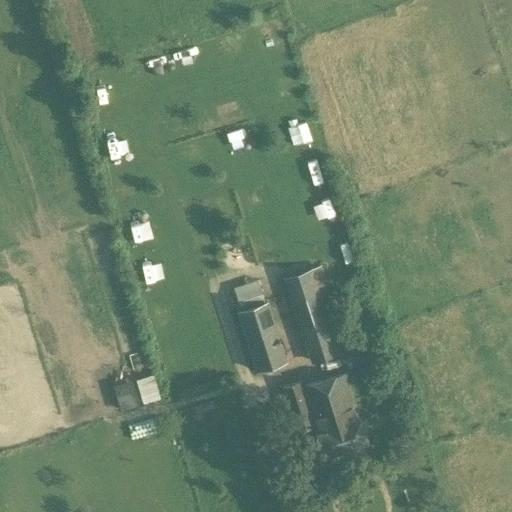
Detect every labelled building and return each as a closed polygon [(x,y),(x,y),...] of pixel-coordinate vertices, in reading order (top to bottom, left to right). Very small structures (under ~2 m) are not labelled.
[(197,67),(215,61),(209,42),(190,48),(197,67)] [(175,56),(158,59),(163,79),(179,75),(175,56)] [(140,66),(123,70),(128,88),(145,83),(140,66)] [(103,126),(109,143),(129,136),(123,119),(103,126)] [(301,121),(283,127),(290,146),(307,140),(301,121)] [(316,151),(296,154),(299,173),(318,170),(316,151)] [(308,189),(309,207),(329,206),(328,188),(308,189)] [(124,201),(129,216),(146,211),(142,195),(124,201)] [(325,319),(310,271),(284,279),(300,328),(325,319)] [(256,371),(286,362),(267,302),(236,311),(256,371)] [(142,401),(162,396),(156,371),(136,376),(142,401)] [(296,430),(315,425),(317,433),(316,433),(322,455),(365,441),(359,419),(346,374),(302,387),(301,381),(282,387),(296,430)] [(154,464),(160,480),(179,474),(174,457),(154,464)] [(62,476),(42,478),(44,495),(63,493),(62,476)] [(50,511),(70,511),(68,500),(49,504),(50,511)]
